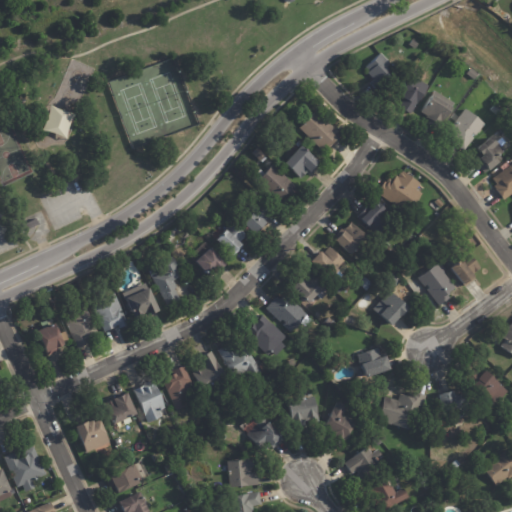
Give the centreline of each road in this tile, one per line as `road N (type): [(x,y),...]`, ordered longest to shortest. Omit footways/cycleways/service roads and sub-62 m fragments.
road 1 (tertiary): [(0,304),(131,244),(204,182),(313,65),(437,0)]
road 2 (residential): [(0,415),(220,314),(380,129)]
road 3 (tertiary): [(383,0),(284,63),(134,211),(0,280)]
road 4 (residential): [(511,267),(443,173),(380,129),(298,52)]
road 5 (residential): [(0,309),(88,511)]
